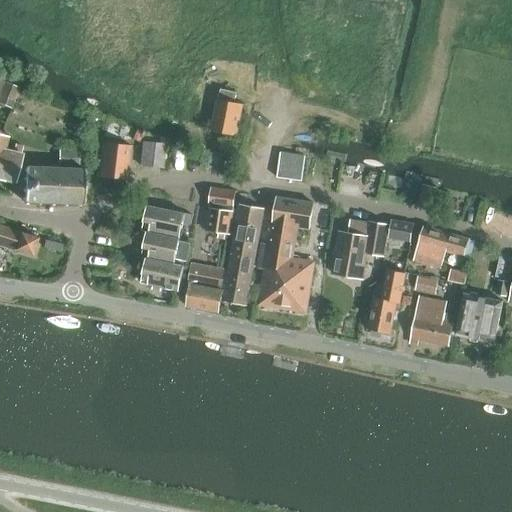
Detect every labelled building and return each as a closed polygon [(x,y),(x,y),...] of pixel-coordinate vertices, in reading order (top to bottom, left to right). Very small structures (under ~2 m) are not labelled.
[(20,88),(0,80),(0,103),(12,108),(20,88)] [(218,99),(212,131),(237,136),(244,105),(235,103),(237,93),(221,89),(218,99)] [(0,178),(14,182),(22,153),(21,152),(23,146),(15,144),(14,151),(6,149),(8,138),(0,135),(0,178)] [(127,180),(130,146),(96,142),(94,161),(100,161),(99,177),(113,178),(114,182),(121,182),(123,179),(127,180)] [(162,168),(165,144),(144,142),(141,166),(162,168)] [(68,206),(68,204),(79,204),(79,206),(81,207),(82,204),(84,204),(84,202),(86,202),(86,200),(84,200),(84,193),(86,193),(86,190),(84,190),(84,184),(86,184),(87,181),(84,181),(85,174),(87,174),(87,171),(85,171),(85,169),(83,169),(83,167),(80,167),(80,169),(77,169),(78,153),(60,152),(59,168),(56,168),(56,166),(54,166),(53,168),(43,168),(43,165),(40,165),(40,168),(30,167),(30,165),(27,165),(27,167),(25,167),(25,169),(23,169),(23,172),(25,172),(25,177),(23,177),(22,180),(25,180),(25,189),(22,189),(22,192),(25,192),(24,198),(22,198),(22,200),(24,200),(24,202),(26,202),(26,205),(29,205),(29,202),(39,203),(39,205),(42,205),(42,203),(52,203),(52,205),(55,206),(55,203),(65,203),(65,206),(68,206)] [(303,181),(306,156),(281,153),(277,178),(303,181)] [(432,211),(437,188),(423,185),(418,208),(432,211)] [(236,191),(212,188),(206,230),(219,232),(219,238),(226,239),(226,233),(230,234),(236,191)] [(245,202),(268,206),(270,197),(246,193),(245,202)] [(293,259),(298,217),(310,219),(313,202),(276,197),(273,214),(268,254),(259,305),(307,313),(315,262),(293,259)] [(247,306),(264,210),(240,205),(222,301),(247,306)] [(151,224),(150,232),(149,233),(180,239),(185,213),(148,206),(144,222),(151,224)] [(392,220),(389,239),(410,244),(414,225),(392,220)] [(367,237),(340,232),(333,274),(363,279),(367,253),(383,256),(389,225),(369,222),(367,237)] [(36,236),(0,225),(0,244),(31,254),(36,236)] [(475,241),(424,227),(414,261),(441,269),(446,252),(470,258),(475,241)] [(151,250),(149,258),(149,259),(175,264),(176,260),(187,262),(192,241),(180,239),(149,233),(150,232),(147,232),(144,248),(151,250)] [(509,280),(511,266),(511,259),(500,257),(496,277),(509,280)] [(179,292),(185,266),(175,264),(149,259),(149,258),(147,258),(143,274),(150,276),(148,285),(179,292)] [(204,266),(200,286),(223,290),(226,270),(204,266)] [(400,305),(406,274),(388,270),(382,299),(375,298),(369,330),(391,335),(397,304),(400,305)] [(465,285),(468,274),(451,270),(449,281),(465,285)] [(421,274),(416,289),(436,295),(441,280),(421,274)] [(506,296),(509,282),(499,280),(496,294),(506,296)] [(224,291),(191,285),(187,306),(220,312),(224,291)] [(495,342),(503,301),(464,293),(456,334),(495,342)] [(454,324),(453,324),(455,316),(445,314),(447,303),(419,298),(411,339),(449,346),(454,324)]
